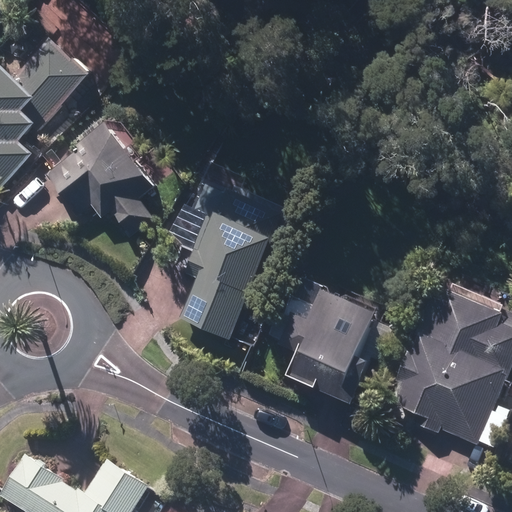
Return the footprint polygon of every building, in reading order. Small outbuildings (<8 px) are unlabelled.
[(58,44),(21,82),(3,64),(0,66),(0,188),(4,193),(38,158),(25,146),(42,128),(45,131),(97,79),(83,64),(81,67),(73,59),(58,44)] [(127,143),(125,144),(114,129),(86,148),(89,153),(55,176),(84,218),(99,208),(109,221),(118,214),(135,240),(160,223),(146,202),(161,192),(127,143)] [(207,212),(191,249),(200,253),(191,273),(201,278),(184,316),(233,338),(288,214),(230,188),(217,217),(207,212)] [(295,317),(284,341),(303,349),(293,373),(354,400),(373,356),(363,352),(381,311),(327,287),(319,304),(297,294),(288,314),(295,317)] [(433,294),(418,331),(425,334),(417,352),(413,350),(400,380),(402,381),(394,400),(419,411),(415,420),(441,432),(444,426),(482,443),(484,438),(511,371),(511,310),(506,308),(505,310),(452,287),(447,299),(433,294)] [(134,511),(151,486),(109,459),(88,493),(81,488),(79,491),(65,481),(67,479),(28,454),(2,494),(30,511),(134,511)]
